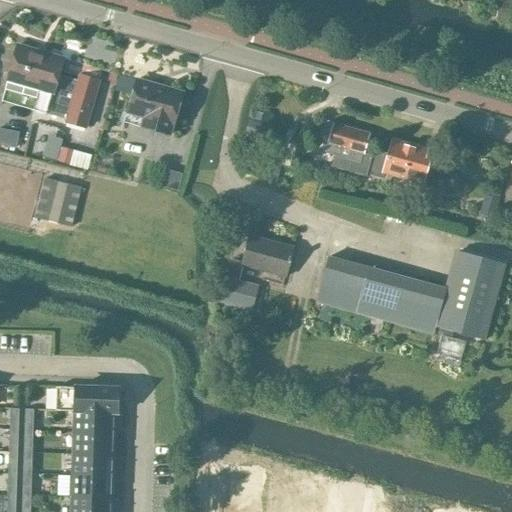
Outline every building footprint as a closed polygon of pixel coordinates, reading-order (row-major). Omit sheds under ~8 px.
[(63,59),(62,58),(61,62),(32,54),(33,50),(17,46),(0,104),(1,105),(5,90),(36,99),(40,85),(53,89),(46,114),(66,120),(66,122),(85,127),(98,81),(79,76),(77,81),(58,75),(63,59)] [(136,80),(127,113),(143,118),(141,127),(170,135),(172,126),(173,126),(183,93),(181,92),(181,94),(154,87),(155,85),(136,80)] [(260,124),(249,122),(246,134),(257,136),(260,124)] [(366,177),(372,156),(363,153),(369,134),(333,124),(324,153),(333,156),(330,167),(366,177)] [(0,129),(0,145),(14,148),(17,133),(0,129)] [(376,150),(369,175),(383,179),(384,174),(410,182),(408,188),(421,192),(429,160),(424,159),(427,150),(391,141),(387,154),(376,150)] [(61,148),(58,161),(68,164),(72,150),(61,148)] [(46,149),(44,157),(56,160),(58,152),(46,149)] [(43,179),(34,218),(71,226),(80,188),(43,179)] [(493,218),(498,200),(485,197),(480,214),(493,218)] [(284,277),(292,248),(249,236),(241,266),(284,277)] [(483,341),(504,264),(458,252),(437,328),(483,341)] [(433,335),(435,328),(445,289),(327,257),(315,302),(433,335)] [(219,302),(250,310),(257,286),(225,278),(219,302)] [(100,389),(100,386),(81,386),(81,388),(56,387),(55,410),(117,412),(117,389),(100,389)] [(10,409),(9,422),(18,422),(19,409),(10,409)] [(24,409),(24,422),(33,422),(33,410),(24,409)] [(117,413),(117,412),(55,410),(55,411),(75,411),(74,432),(113,434),(113,413),(117,413)] [(9,422),(9,435),(18,435),(18,422),(9,422)] [(24,422),(24,435),(32,435),(33,422),(24,422)] [(112,455),(113,434),(74,432),(73,454),(112,455)] [(9,435),(8,448),(17,448),(18,435),(9,435)] [(24,435),(23,448),(32,448),(32,435),(24,435)] [(8,448),(8,460),(17,461),(17,448),(8,448)] [(23,448),(23,461),(32,461),(32,448),(23,448)] [(111,477),(112,455),(73,454),(73,476),(111,477)] [(8,460),(8,473),(16,474),(17,461),(8,460)] [(23,461),(22,474),(31,474),(32,461),(23,461)] [(223,469),(222,490),(259,491),(260,470),(223,469)] [(8,473),(7,486),(16,487),(16,474),(8,473)] [(22,474),(22,487),(31,487),(31,474),(22,474)] [(111,498),(111,477),(73,476),(72,497),(111,498)] [(298,483),(297,492),(308,492),(309,484),(298,483)] [(7,486),(7,499),(16,500),(16,487),(7,486)] [(22,487),(21,500),(30,500),(31,487),(22,487)] [(222,490),(221,509),(258,510),(259,491),(222,490)] [(297,492),(297,500),(308,501),(308,492),(297,492)] [(110,511),(111,498),(72,497),(71,511),(110,511)] [(7,499),(6,511),(15,511),(16,500),(7,499)] [(21,500),(21,511),(29,511),(30,500),(21,500)]
